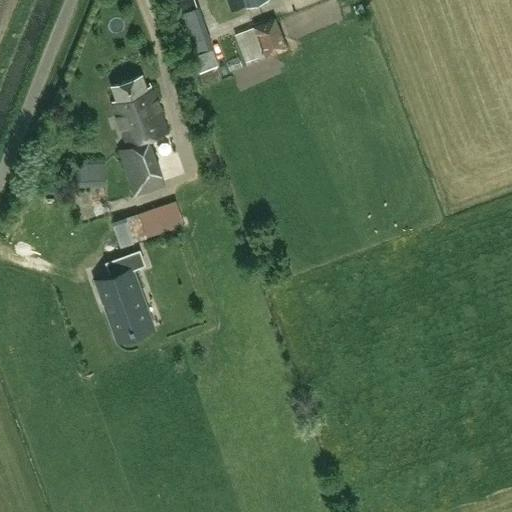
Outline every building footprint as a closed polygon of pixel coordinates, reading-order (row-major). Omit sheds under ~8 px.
[(205,0),(210,13),(235,4),(233,0),(243,0),(246,5),(257,0),(205,0)] [(310,0),(280,0),(283,9),(311,1),(310,0)] [(212,44),(199,5),(174,14),(187,53),(212,44)] [(253,27),(235,34),(246,64),(287,47),(275,17),(252,25),(253,27)] [(142,74),(112,85),(117,99),(112,100),(128,145),(119,148),(136,194),(164,183),(149,140),(168,133),(151,85),(147,86),(142,74)] [(103,163),(72,165),(74,187),(106,185),(103,163)] [(120,245),(130,241),(183,224),(176,199),(112,221),(120,245)] [(144,301),(132,268),(145,264),(140,249),(106,261),(111,274),(96,280),(115,333),(141,323),(151,320),(144,301)]
